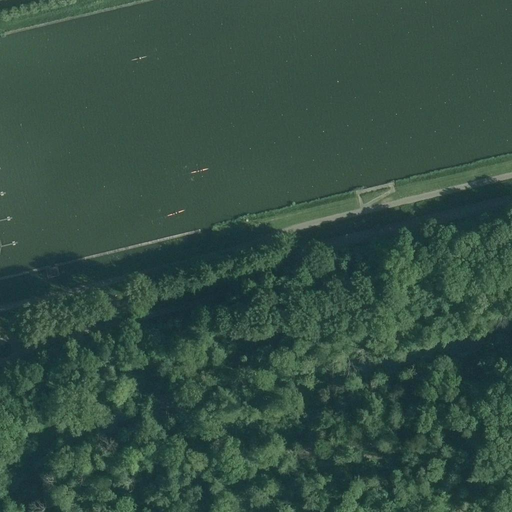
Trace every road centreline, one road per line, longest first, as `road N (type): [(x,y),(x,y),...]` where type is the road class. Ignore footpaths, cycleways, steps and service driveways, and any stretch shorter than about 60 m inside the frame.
road 1 (tertiary): [(0,363),(76,332),(199,301),(307,250)]
road 2 (unknown): [(216,511),(289,469),(375,455),(472,467),(511,426)]
road 3 (tertiary): [(307,250),(0,342)]
road 4 (tertiary): [(307,250),(511,200)]
